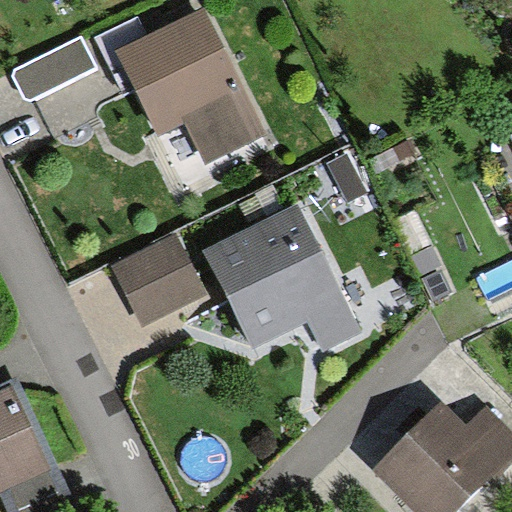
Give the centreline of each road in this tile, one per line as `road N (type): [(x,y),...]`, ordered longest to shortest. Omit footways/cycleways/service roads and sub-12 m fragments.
road 1 (residential): [(143,511),(0,213)]
road 2 (residential): [(253,511),(430,334)]
